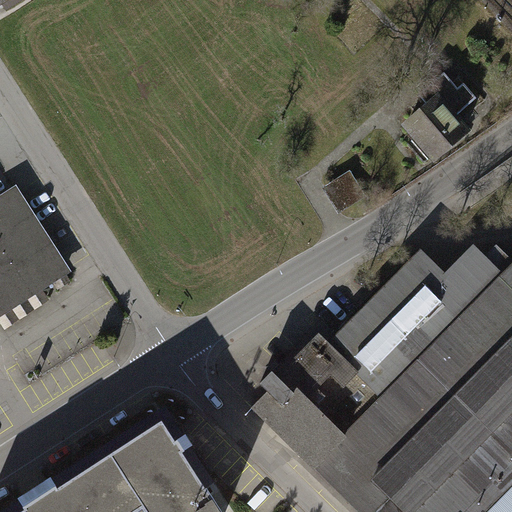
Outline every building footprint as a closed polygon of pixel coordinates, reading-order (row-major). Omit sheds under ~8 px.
[(0,0),(0,15),(23,0),(0,0)] [(434,105),(403,132),(436,170),(472,139),(459,123),(478,106),(466,92),(461,97),(447,81),(428,98),(434,105)] [(351,171),(324,187),(339,212),(366,196),(351,171)] [(18,188),(0,199),(0,321),(73,274),(18,188)] [(511,511),(511,260),(502,271),(472,242),(444,271),(420,247),(327,340),(317,331),(275,373),(269,367),(257,380),(265,388),(248,405),(312,468),(313,466),(359,511),(511,511)] [(223,511),(164,421),(23,511),(223,511)]
